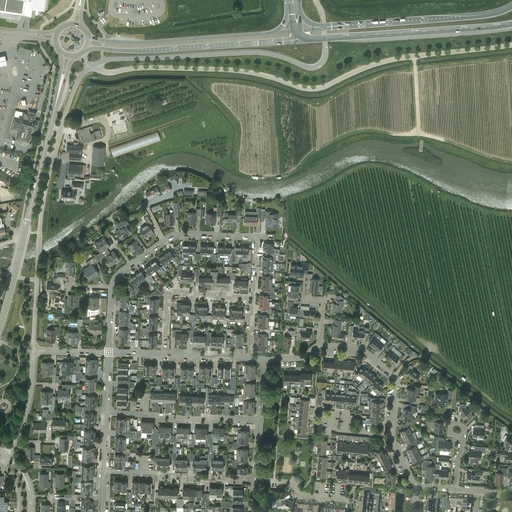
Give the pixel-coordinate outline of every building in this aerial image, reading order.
[(0,0),(0,7),(31,13),(32,5),(43,8),(44,0),(0,0)] [(36,130),(39,120),(37,120),(34,119),(36,112),(28,110),(28,113),(23,112),(22,116),(19,115),(19,117),(14,116),(10,133),(15,134),(16,130),(18,130),(16,139),(28,142),(29,138),(30,139),(31,136),(30,136),(32,129),(35,129),(36,130)] [(127,110),(119,112),(123,125),(131,122),(127,110)] [(83,143),(96,140),(95,139),(101,137),(99,130),(93,132),(92,126),(77,130),(79,137),(81,136),(83,143)] [(159,131),(110,147),(113,156),(162,141),(159,131)] [(82,145),(77,145),(77,139),(67,138),(67,144),(66,152),(69,152),(69,159),(81,160),(82,145)] [(93,146),(91,164),(104,165),(105,147),(93,146)] [(68,173),(68,177),(74,178),(75,174),(82,174),(82,169),(85,169),(85,165),(82,165),(69,164),(68,173)] [(62,190),(61,199),(66,199),(66,202),(74,203),(74,200),(75,191),(75,188),(82,188),(83,184),(72,183),(72,187),(73,188),(72,190),(62,190)] [(157,187),(146,192),(149,198),(158,193),(159,196),(164,193),(164,194),(171,190),(167,183),(160,187),(160,188),(158,189),(157,187)] [(207,213),(206,223),(216,224),(216,216),(220,216),(221,203),(217,203),(217,207),(217,210),(216,213),(207,213)] [(16,212),(19,208),(14,204),(11,208),(16,212)] [(173,213),(164,214),(165,225),(174,224),(173,216),(178,216),(177,204),(173,204),(173,209),(174,213),(173,213)] [(187,212),(186,223),(195,223),(195,215),(200,216),(201,209),(197,209),(196,213),(187,212)] [(228,221),(228,224),(236,224),(236,217),(241,218),(241,210),(236,210),(236,213),(231,213),(231,212),(225,212),(225,217),(224,221),(228,221)] [(273,211),(267,210),(266,226),(276,226),(276,218),(278,218),(278,213),(273,213),(273,211)] [(256,221),(261,221),(261,211),(259,211),(259,213),(256,213),(256,215),(245,214),(244,223),(251,223),(251,225),(256,225),(256,221)] [(144,218),(147,223),(140,228),(147,237),(154,232),(149,226),(152,223),(147,216),(144,218)] [(126,225),(128,223),(125,219),(116,225),(119,229),(116,232),(121,239),(131,232),(126,225)] [(94,243),(101,252),(110,246),(103,237),(94,243)] [(140,246),(136,239),(136,240),(127,246),(133,255),(142,248),(140,246)] [(265,250),(265,253),(275,253),(275,249),(273,249),(273,244),(263,243),(263,248),(264,248),(264,250),(265,250)] [(179,258),(179,260),(180,260),(183,260),(183,257),(189,257),(189,253),(189,244),(183,244),(182,253),(180,253),(179,258)] [(196,244),(189,244),(189,253),(192,253),(192,256),(194,256),(194,260),(197,260),(198,254),(195,254),(195,253),(196,244)] [(207,253),(207,245),(200,244),(200,253),(200,254),(198,254),(197,260),(200,260),(200,256),(202,256),(202,253),(207,253)] [(213,245),(207,245),(207,253),(210,254),(210,256),(212,256),(212,261),(215,261),(215,254),(213,254),(213,245)] [(224,254),(224,245),(218,245),(218,254),(217,254),(217,255),(215,254),(215,261),(218,261),(218,257),(224,257),(224,254)] [(224,245),(224,254),(227,254),(227,257),(229,257),(229,261),(232,262),(233,255),(230,255),(230,254),(231,254),(231,246),(224,245)] [(233,255),(232,262),(235,262),(235,257),(237,258),(237,254),(242,255),(242,246),(236,246),(235,254),(235,255),(233,255)] [(103,254),(101,255),(95,260),(97,262),(104,257),(110,266),(119,260),(113,250),(105,256),(103,254)] [(164,253),(169,260),(172,258),(173,261),(175,259),(177,263),(180,261),(176,256),(174,257),(169,250),(164,253)] [(162,266),(166,271),(168,270),(166,266),(167,265),(166,263),(169,260),(164,253),(158,257),(163,264),(164,265),(162,266)] [(275,253),(265,253),(265,256),(264,256),(264,259),(263,259),(263,263),(272,263),(275,263),(275,255),(280,255),(280,256),(281,256),(281,254),(275,253)] [(95,260),(93,257),(85,263),(87,266),(82,270),(88,279),(98,273),(91,263),(93,265),(97,262),(95,260)] [(149,263),(154,270),(157,268),(159,271),(161,269),(163,273),(166,271),(162,266),(160,267),(159,267),(160,267),(155,260),(149,263)] [(65,261),(65,273),(73,274),(73,262),(65,261)] [(303,275),(303,272),(307,273),(308,263),(301,262),(301,266),(290,265),(290,274),(303,275)] [(147,276),(151,281),(152,283),(155,281),(151,276),(153,275),(151,273),(154,270),(149,263),(144,267),(149,274),(149,275),(147,276)] [(264,272),(274,273),(274,271),(275,268),(272,268),(272,263),(263,263),(262,267),(263,267),(263,269),(264,269),(264,272)] [(226,277),(223,277),(223,286),(229,286),(229,279),(232,280),(232,272),(232,267),(229,267),(228,272),(226,272),(226,277)] [(180,282),(187,283),(187,274),(183,274),(183,272),(181,271),(181,269),(178,268),(178,275),(181,276),(180,282)] [(187,274),(187,283),(193,283),(193,276),(196,276),(196,269),(192,269),(192,272),(190,272),(190,274),(187,274)] [(196,269),(196,276),(199,276),(198,285),(205,285),(205,276),(201,276),(201,274),(199,274),(199,269),(196,269)] [(135,273),(140,280),(143,278),(145,281),(146,280),(149,283),(151,281),(147,276),(146,277),(145,277),(140,270),(135,273)] [(205,276),(205,285),(211,285),(211,279),(214,279),(214,272),(210,272),(210,275),(208,275),(208,277),(205,276)] [(217,275),(217,272),(214,272),(214,279),(217,279),(216,286),(223,286),(223,277),(219,277),(219,275),(217,275)] [(232,272),(232,280),(235,280),(234,288),(240,289),(241,280),(237,280),(237,277),(235,277),(235,273),(232,272)] [(262,278),(262,282),(271,282),(272,278),(274,278),(274,275),(279,275),(279,273),(274,273),(264,272),(264,276),(263,276),(263,278),(262,278)] [(137,283),(140,280),(135,273),(130,277),(135,284),(135,285),(133,286),(137,292),(139,290),(137,286),(138,285),(137,283)] [(309,291),(318,292),(319,280),(312,279),(312,274),(307,273),(306,283),(310,284),(309,291)] [(263,292),(274,292),(274,287),(271,287),(271,282),(262,282),(262,286),(263,286),(263,288),(264,288),(263,292)] [(57,291),(58,283),(47,283),(46,291),(49,291),(49,297),(55,297),(55,291),(57,291)] [(120,299),(128,300),(128,296),(132,296),(133,296),(133,294),(136,294),(136,291),(129,285),(128,293),(120,293),(120,299)] [(287,291),(287,299),(293,300),(294,297),(297,297),(299,286),(291,285),(290,291),(288,291),(287,291)] [(273,297),(274,292),(263,292),(263,295),(260,295),(260,297),(259,297),(259,301),(269,301),(269,297),(273,297)] [(67,305),(68,305),(78,306),(79,295),(68,294),(68,298),(67,305)] [(150,304),(158,304),(158,298),(151,298),(151,295),(144,295),(144,298),(147,299),(147,300),(150,301),(150,304)] [(342,310),(343,298),(339,295),(335,295),(334,303),(332,303),(331,309),(342,310)] [(87,308),(88,308),(98,308),(98,297),(87,297),(87,301),(87,308)] [(128,304),(128,300),(120,299),(119,306),(122,306),(122,308),(135,309),(135,306),(131,306),(131,304),(128,304)] [(268,311),(271,311),(274,311),(274,310),(271,310),(271,306),(272,302),(269,302),(269,301),(259,301),(259,305),(260,305),(260,307),(261,307),(261,311),(268,311)] [(293,301),(288,301),(287,312),(285,312),(284,318),(289,319),(290,315),(296,316),(295,319),(299,320),(299,319),(300,309),(296,308),(297,307),(293,307),(293,301)] [(183,314),(183,303),(177,302),(176,312),(174,312),(174,318),(177,318),(177,314),(183,314)] [(183,303),(183,314),(189,314),(188,321),(191,321),(192,314),(189,314),(189,303),(183,303)] [(144,313),(151,313),(151,310),(158,310),(158,304),(150,304),(149,304),(149,308),(147,308),(147,310),(140,309),(140,312),(144,313)] [(200,317),(201,305),(194,305),(194,314),(192,314),(191,321),(194,321),(194,316),(200,317)] [(206,321),(209,321),(209,315),(207,315),(207,305),(201,305),(200,317),(206,317),(206,321)] [(209,315),(209,321),(212,321),(212,317),(218,317),(218,306),(212,306),(211,315),(209,315)] [(218,306),(218,317),(224,318),(223,324),(226,324),(226,317),(224,317),(225,306),(218,306)] [(313,318),(314,310),(307,310),(307,306),(300,306),(300,309),(303,310),(303,317),(313,318)] [(135,312),(135,309),(122,308),(122,311),(119,311),(119,317),(128,317),(128,313),(131,314),(131,312),(135,312)] [(226,317),(226,324),(229,324),(229,320),(235,320),(235,308),(229,308),(229,318),(226,317)] [(235,308),(235,320),(241,320),(241,325),(244,325),(244,318),(241,318),(242,309),(235,308)] [(271,316),(271,314),(271,313),(274,313),(274,311),(271,311),(268,311),(261,311),(260,314),(260,316),(259,316),(258,320),(268,320),(268,316),(271,316)] [(149,322),(157,322),(158,316),(151,316),(151,313),(144,313),(143,316),(146,316),(146,318),(149,319),(149,322)] [(124,326),(134,326),(135,323),(130,323),(130,321),(127,321),(128,317),(119,317),(119,323),(124,324),(124,326)] [(332,336),(336,336),(335,339),(344,339),(344,334),(340,334),(340,323),(341,324),(342,320),(334,319),(334,325),(333,325),(333,329),(331,329),(330,333),(332,333),(332,336)] [(268,321),(268,320),(258,320),(258,324),(259,324),(259,326),(260,326),(260,330),(270,330),(271,321),(268,321)] [(98,322),(90,322),(90,333),(101,333),(101,322),(98,322)] [(139,331),(143,331),(150,331),(150,328),(157,329),(157,322),(149,322),(149,326),(146,326),(146,328),(139,327),(139,331)] [(349,331),(353,332),(352,339),(358,340),(358,329),(353,329),(353,326),(350,325),(349,331)] [(118,335),(127,335),(130,335),(130,329),(134,329),(134,326),(124,326),(124,328),(118,328),(118,335)] [(205,335),(199,335),(198,346),(204,346),(205,339),(208,339),(208,332),(208,326),(205,326),(205,335)] [(358,329),(358,340),(363,340),(364,333),(366,333),(367,327),(364,326),(359,326),(358,329)] [(55,342),(55,335),(58,335),(59,327),(54,327),(53,330),(46,329),(46,341),(55,342)] [(300,334),(299,338),(310,339),(311,332),(304,331),(304,328),(297,327),(297,333),(300,334)] [(180,344),(181,332),(175,332),(176,329),(172,329),(172,336),(174,336),(174,343),(180,344)] [(232,332),(232,338),(243,338),(243,332),(236,332),(236,329),(229,329),(229,332),(232,332)] [(187,337),(190,337),(190,330),(187,330),(187,333),(181,332),(180,344),(187,344),(187,337)] [(190,330),(190,337),(193,337),(192,346),(198,346),(199,335),(193,334),(194,330),(190,330)] [(258,339),(267,340),(267,336),(270,336),(270,330),(260,330),(260,333),(259,333),(259,335),(258,335),(258,339)] [(148,340),(157,340),(157,334),(150,334),(150,331),(143,331),(143,334),(146,334),(146,336),(148,337),(148,340)] [(78,343),(78,332),(67,332),(67,343),(78,343)] [(208,332),(208,339),(210,339),(210,346),(216,346),(217,335),(212,335),(211,332),(208,332)] [(374,339),(369,344),(373,348),(380,340),(376,337),(378,334),(375,332),(371,336),(374,339)] [(217,335),(216,346),(223,347),(223,340),(226,340),(226,333),(223,333),(223,336),(217,335)] [(243,338),(232,338),(232,343),(229,343),(229,345),(229,347),(232,347),(236,347),(236,344),(243,344),(243,338)] [(267,340),(258,339),(257,343),(258,343),(258,346),(259,346),(259,353),(265,353),(266,350),(270,350),(270,344),(267,344),(267,340)] [(380,340),(373,348),(377,351),(382,346),(384,348),(388,343),(386,341),(383,343),(380,340)] [(384,357),(389,361),(395,353),(391,350),(393,347),(391,345),(386,350),(389,352),(384,357)] [(395,353),(389,361),(393,364),(397,359),(400,361),(404,356),(401,354),(399,356),(395,353)] [(118,362),(118,369),(127,369),(131,369),(131,367),(127,366),(127,363),(126,363),(126,359),(122,359),(122,362),(118,362)] [(42,362),(42,373),(53,374),(53,363),(42,362)] [(73,362),(62,362),(62,373),(72,373),(72,382),(75,382),(76,377),(76,374),(76,371),(73,371),(73,362)] [(419,375),(411,368),(412,367),(410,365),(406,369),(408,371),(406,374),(415,381),(419,375)] [(362,378),(369,370),(364,367),(361,371),(359,370),(355,374),(357,376),(358,375),(362,378)] [(369,370),(362,378),(364,380),(362,383),(364,385),(373,374),(369,370)] [(239,379),(247,380),(247,377),(254,377),(254,371),(244,371),(244,376),(239,376),(239,377),(238,377),(238,379),(239,379)] [(377,377),(373,374),(364,385),(362,386),(364,387),(367,383),(370,385),(375,378),(377,377)] [(158,383),(158,385),(167,386),(167,384),(161,383),(161,377),(158,377),(158,383)] [(199,378),(195,378),(195,385),(195,387),(196,387),(197,386),(203,386),(203,383),(198,382),(199,378)] [(370,393),(371,392),(379,382),(375,378),(370,385),(368,386),(371,388),(368,391),(370,393)] [(243,384),(243,389),(254,389),(254,383),(247,383),(247,380),(239,379),(239,383),(243,384)] [(383,385),(379,382),(371,392),(374,395),(375,394),(377,396),(381,391),(381,390),(381,389),(380,388),(383,385)] [(420,386),(414,386),(414,389),(406,388),(406,394),(416,395),(416,392),(420,392),(420,390),(420,386)] [(58,388),(58,399),(69,400),(69,389),(58,388)] [(243,389),(243,394),(239,394),(239,397),(246,398),(246,395),(251,395),(253,395),(254,389),(243,389)] [(329,403),(330,392),(325,392),(325,390),(322,390),(322,396),(325,396),(324,402),(329,403)] [(446,405),(447,400),(448,400),(448,398),(452,398),(453,391),(448,390),(447,394),(435,393),(434,403),(438,403),(437,404),(446,405)] [(41,392),(40,402),(51,403),(52,392),(41,392)] [(355,394),(351,394),(350,405),(355,405),(355,399),(358,399),(359,393),(356,393),(355,394)] [(416,395),(406,394),(405,399),(413,400),(412,403),(419,404),(419,400),(416,400),(416,395)] [(246,401),(246,398),(239,397),(239,401),(243,402),(243,407),(253,407),(253,401),(246,401)] [(368,400),(367,405),(371,406),(381,407),(381,406),(382,406),(383,405),(383,403),(383,402),(382,402),(382,401),(376,401),(376,398),(370,397),(369,400),(368,400)] [(458,411),(461,411),(461,417),(465,417),(469,418),(470,411),(470,409),(465,409),(466,404),(459,404),(458,411)] [(416,406),(410,405),(410,409),(403,408),(402,413),(412,414),(413,411),(416,412),(416,409),(416,406)] [(299,409),(299,413),(308,414),(308,407),(296,406),(289,406),(289,408),(295,409),(299,409)] [(412,414),(402,413),(402,419),(409,420),(408,423),(415,423),(415,420),(415,417),(412,417),(412,414)] [(380,417),(370,416),(370,419),(366,418),(366,420),(363,420),(362,423),(373,424),(374,422),(380,422),(380,417)] [(426,417),(425,420),(425,421),(431,427),(434,428),(434,432),(442,432),(442,428),(442,422),(435,421),(433,421),(433,418),(426,417)] [(53,419),(52,428),(64,428),(65,419),(53,419)] [(141,422),(141,430),(138,430),(137,431),(137,434),(137,437),(141,437),(141,432),(147,433),(147,422),(141,422)] [(152,440),(152,441),(152,444),(155,445),(155,441),(155,434),(153,433),(153,426),(153,422),(147,422),(147,433),(150,433),(150,434),(151,435),(152,435),(152,437),(152,440)] [(33,423),(33,432),(45,432),(45,423),(33,423)] [(474,432),(473,432),(472,438),(476,438),(476,437),(483,437),(484,425),(477,424),(476,427),(474,427),(474,432)] [(130,434),(133,434),(135,434),(135,431),(130,431),(126,430),(126,425),(116,425),(115,431),(123,431),(123,434),(130,434)] [(164,437),(165,427),(158,427),(158,434),(155,434),(155,441),(159,441),(159,437),(164,437)] [(170,446),(173,446),(173,435),(170,435),(171,427),(165,427),(164,437),(169,437),(170,446)] [(237,436),(248,437),(248,430),(241,430),(241,427),(233,427),(233,430),(237,431),(237,436)] [(306,435),(306,428),(297,427),(294,427),(294,429),(297,429),(297,434),(306,435)] [(173,435),(173,446),(176,446),(176,442),(177,438),(182,438),(183,428),(176,428),(176,435),(173,435)] [(183,428),(182,438),(187,438),(188,443),(191,443),(191,435),(188,435),(189,428),(183,428)] [(200,439),(200,429),(194,428),(194,436),(191,435),(191,443),(192,443),(192,446),(194,446),(194,443),(195,439),(200,439)] [(209,436),(209,443),(212,443),(213,438),(218,438),(219,428),(212,428),(212,436),(209,436)] [(219,428),(218,438),(223,438),(224,443),(227,443),(227,436),(224,436),(225,428),(219,428)] [(411,433),(409,428),(400,432),(403,437),(411,433)] [(200,429),(200,439),(205,439),(206,443),(209,443),(209,436),(206,435),(207,429),(200,429)] [(408,445),(408,446),(416,442),(418,441),(416,438),(414,432),(411,433),(403,437),(406,443),(408,442),(409,445),(408,445)] [(133,437),(133,434),(130,434),(123,434),(123,437),(115,436),(115,443),(125,443),(126,438),(133,437)] [(62,435),(62,438),(60,438),(59,450),(68,450),(68,439),(73,439),(73,435),(62,435)] [(233,445),(240,445),(240,443),(247,443),(248,437),(237,436),(237,441),(233,442),(233,445)] [(432,437),(427,437),(427,440),(432,441),(432,442),(438,442),(437,450),(449,451),(450,442),(442,441),(443,437),(432,436),(432,437)] [(318,446),(330,448),(330,445),(327,445),(327,440),(318,439),(318,446)] [(409,455),(418,451),(415,446),(417,445),(416,442),(408,446),(409,448),(407,450),(409,455)] [(122,452),(130,452),(130,449),(125,448),(125,443),(115,443),(115,449),(122,449),(122,452)] [(240,448),(240,445),(233,445),(232,448),(237,449),(236,454),(247,455),(247,448),(240,448)] [(155,452),(154,459),(154,464),(157,464),(157,467),(163,467),(163,457),(159,456),(158,456),(158,452),(158,446),(156,446),(155,446),(155,448),(155,452)] [(330,448),(326,447),(318,446),(317,453),(326,454),(326,449),(330,450),(330,448)] [(480,459),(480,453),(482,453),(482,452),(485,453),(485,447),(474,446),(473,450),(469,450),(468,458),(471,459),(470,463),(477,463),(477,459),(480,459)] [(25,459),(34,459),(34,447),(26,447),(25,459)] [(175,469),(181,469),(181,458),(177,458),(176,453),(176,447),(173,447),(173,453),(172,460),(175,460),(175,469)] [(379,456),(383,453),(381,449),(379,450),(379,448),(371,452),(372,455),(374,454),(375,458),(377,457),(379,456)] [(497,449),(496,455),(504,455),(503,461),(511,461),(511,453),(506,453),(507,450),(497,449)] [(421,457),(418,451),(409,455),(412,461),(414,460),(416,463),(423,459),(422,456),(421,457)] [(114,461),(125,461),(125,456),(129,455),(130,452),(122,452),(122,455),(115,455),(114,461)] [(163,457),(163,467),(169,467),(169,460),(172,460),(173,453),(169,452),(168,457),(163,457)] [(383,453),(379,456),(377,457),(379,461),(388,457),(385,452),(383,453)] [(181,458),(181,469),(187,469),(187,460),(190,461),(191,453),(187,453),(187,458),(181,458)] [(191,453),(190,461),(193,461),(193,469),(199,469),(199,459),(195,459),(194,453),(191,453)] [(208,461),(209,454),(206,454),(205,455),(204,456),(201,456),(200,457),(200,459),(199,459),(199,469),(205,470),(205,461),(208,461)] [(212,454),(209,454),(208,461),(211,461),(211,469),(217,469),(217,459),(213,458),(212,454)] [(247,455),(236,454),(236,459),(232,460),(232,463),(239,463),(239,460),(247,461),(247,455)] [(223,459),(217,459),(217,469),(223,469),(223,462),(227,462),(227,455),(223,455),(223,459)] [(40,456),(40,460),(37,460),(37,467),(41,468),(41,464),(52,465),(52,456),(40,456)] [(319,456),(318,463),(331,464),(331,462),(327,462),(328,457),(319,456)] [(382,466),(390,462),(388,457),(379,461),(382,466)] [(434,478),(434,477),(434,474),(435,467),(430,466),(431,461),(425,460),(422,461),(421,470),(426,470),(425,477),(434,478)] [(392,466),(390,462),(382,466),(384,472),(388,470),(387,469),(392,466)] [(239,466),(239,463),(232,463),(232,466),(236,467),(236,472),(246,473),(246,466),(239,466)] [(434,474),(434,477),(438,478),(447,479),(447,470),(439,469),(440,465),(435,464),(435,467),(434,474)] [(502,484),(503,475),(506,476),(507,468),(501,467),(500,473),(496,473),(495,484),(502,484)] [(478,482),(479,477),(482,477),(483,470),(475,469),(475,473),(467,473),(466,481),(478,482)] [(330,471),(326,471),(317,470),(317,477),(326,478),(326,473),(330,474),(330,471)] [(388,470),(384,472),(384,475),(386,475),(386,478),(395,479),(395,473),(394,473),(394,472),(389,472),(388,470)] [(55,473),(55,485),(63,486),(64,473),(55,473)] [(50,482),(47,482),(47,474),(39,474),(39,486),(47,486),(47,488),(50,488),(50,482)] [(127,482),(120,481),(120,490),(120,493),(126,494),(126,500),(129,500),(129,498),(129,492),(126,492),(127,482)] [(151,482),(145,482),(145,491),(150,492),(150,496),(150,499),(154,499),(154,496),(154,488),(151,488),(151,482)] [(369,495),(373,495),(373,491),(365,490),(365,494),(360,494),(360,499),(369,500),(369,495)] [(66,500),(71,500),(71,497),(64,497),(64,501),(57,500),(56,511),(65,511),(66,501),(66,500)] [(431,503),(424,503),(424,509),(434,509),(437,509),(437,500),(431,500),(431,503)] [(276,509),(287,510),(287,511),(291,511),(292,511),(293,504),(277,503),(276,509)]
